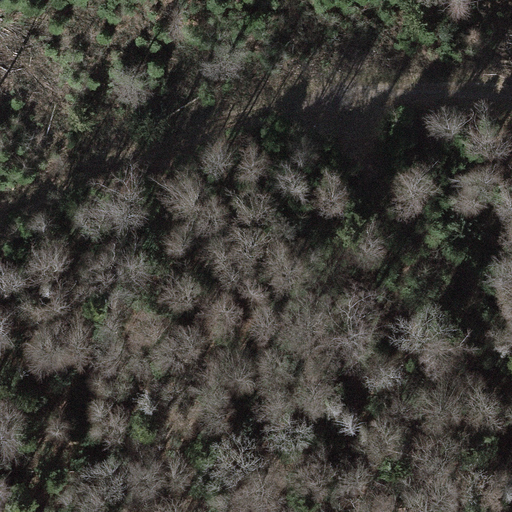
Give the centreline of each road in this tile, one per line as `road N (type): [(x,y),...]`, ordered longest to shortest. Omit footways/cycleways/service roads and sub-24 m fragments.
road 1 (trunk): [(25,0),(296,511)]
road 2 (track): [(511,88),(402,81),(329,95),(0,207)]
